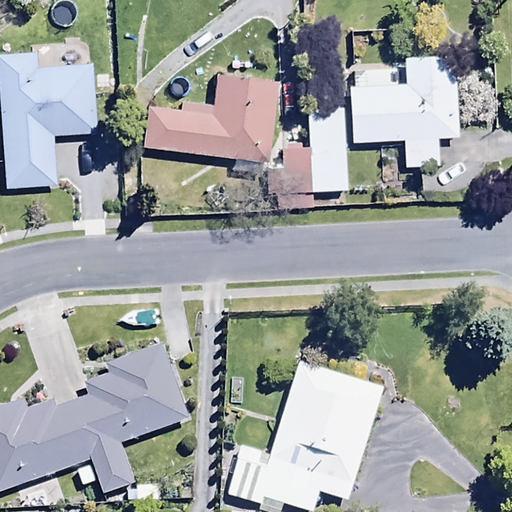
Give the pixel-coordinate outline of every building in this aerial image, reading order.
[(38,60),(0,62),(0,97),(7,196),(58,192),(54,143),(98,140),(93,71),(39,75),(38,60)] [(352,95),(353,149),(405,149),(406,174),(440,174),(440,146),(460,146),(459,65),(406,65),(406,94),(352,95)] [(151,113),(145,154),(268,170),(279,91),(219,83),(216,113),(182,109),(181,117),(151,113)] [(310,153),(312,200),(349,197),(344,116),(308,118),(310,153)] [(312,200),(310,153),(282,155),(286,218),(313,216),(312,200)] [(0,414),(0,500),(94,468),(105,501),(134,491),(121,451),(190,427),(164,350),(106,370),(110,380),(83,389),(88,404),(58,414),(55,406),(29,415),(26,406),(0,414)] [(273,462),(242,452),(227,502),(258,511),(283,511),(284,510),(290,511),(315,511),(319,499),(349,508),(383,396),(300,371),(273,462)]
